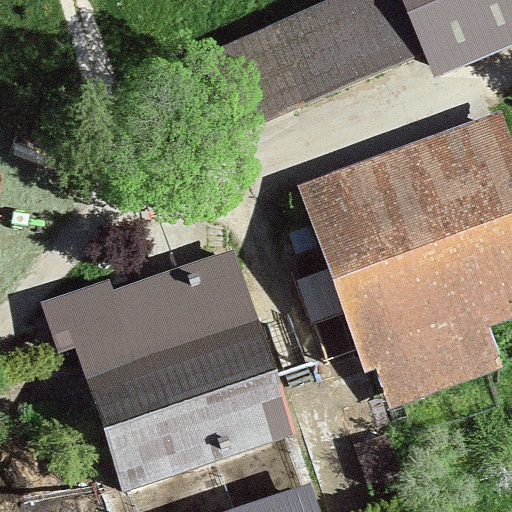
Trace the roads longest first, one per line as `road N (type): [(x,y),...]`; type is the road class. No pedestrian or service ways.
road 1 (track): [(90,230),(106,159),(107,72),(78,0)]
road 2 (unclassified): [(0,313),(90,230)]
